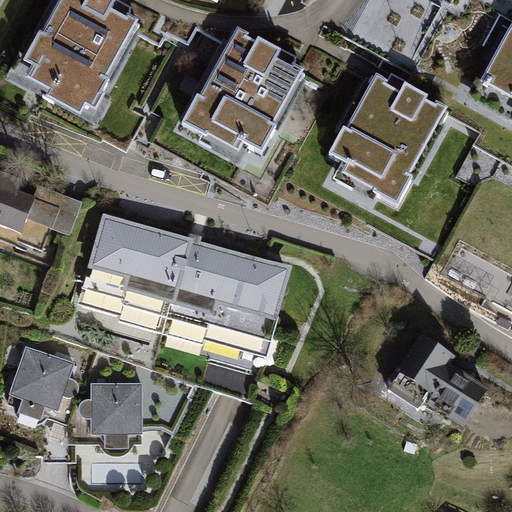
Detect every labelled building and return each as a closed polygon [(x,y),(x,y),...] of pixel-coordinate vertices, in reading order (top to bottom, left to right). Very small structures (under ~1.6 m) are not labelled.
[(142,34),(79,0),(64,0),(15,91),(89,131),(142,34)] [(511,37),(486,84),(511,98),(511,37)] [(305,85),(232,45),(180,139),(253,179),(305,85)] [(375,79),(320,179),(389,217),(444,117),(375,79)] [(28,204),(0,193),(0,244),(11,248),(28,204)] [(186,240),(101,216),(75,306),(265,360),(291,270),(199,244),(201,239),(194,237),(187,235),(186,240)] [(415,339),(389,383),(463,429),(485,394),(448,371),(453,362),(415,339)] [(81,367),(30,347),(10,397),(61,417),(81,367)] [(145,381),(94,382),(95,437),(146,437),(145,381)]
